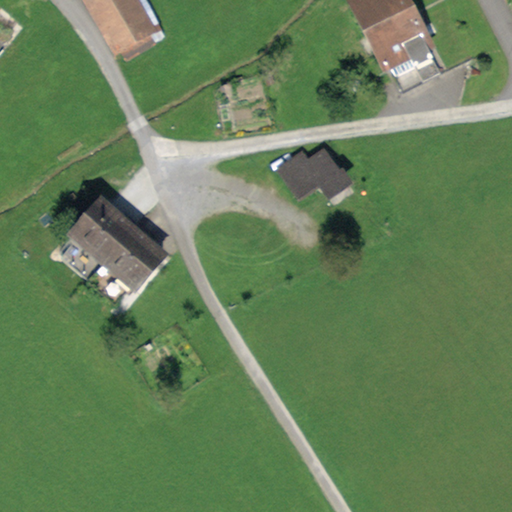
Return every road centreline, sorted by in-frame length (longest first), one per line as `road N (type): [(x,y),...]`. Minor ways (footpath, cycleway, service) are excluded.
road 1 (track): [(65,0),(150,146),(169,151),(511,96)]
road 2 (track): [(150,146),(209,294),(346,511)]
